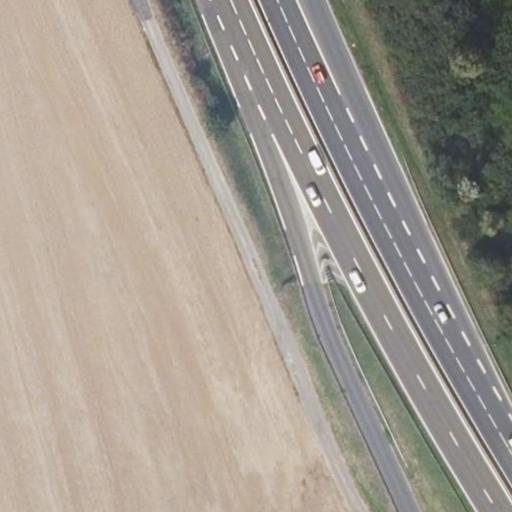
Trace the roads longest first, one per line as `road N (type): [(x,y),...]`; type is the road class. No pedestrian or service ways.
road 1 (trunk): [(232,0),(367,288),(497,511)]
road 2 (trunk): [(211,0),(325,325),(409,511)]
road 3 (trunk): [(511,452),(421,292),(277,0)]
road 4 (track): [(129,0),(326,458)]
road 5 (trunk): [(511,447),(311,0)]
